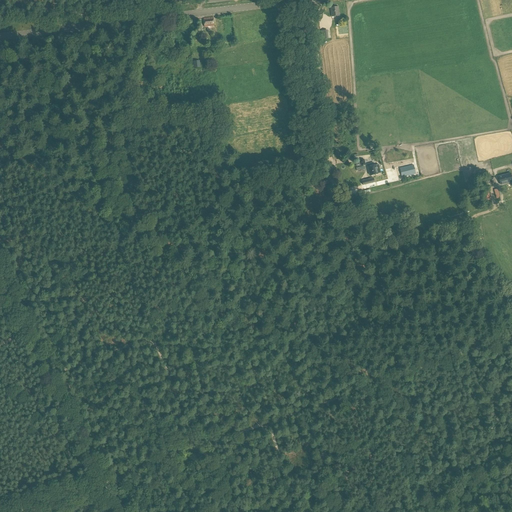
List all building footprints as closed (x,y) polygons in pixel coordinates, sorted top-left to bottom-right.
[(332,17),(339,16),(338,7),(330,8),(332,17)] [(213,17),(203,18),(204,27),(214,26),(213,17)] [(322,31),(323,39),(331,38),(330,30),(322,31)] [(378,174),(380,173),(378,165),(376,166),(375,165),(368,167),(370,176),(378,174)] [(413,165),(400,169),(402,177),(416,174),(413,165)] [(501,184),(510,182),(508,174),(499,176),(501,184)] [(330,209),(352,204),(353,204),(351,198),(329,202),(330,209)]
